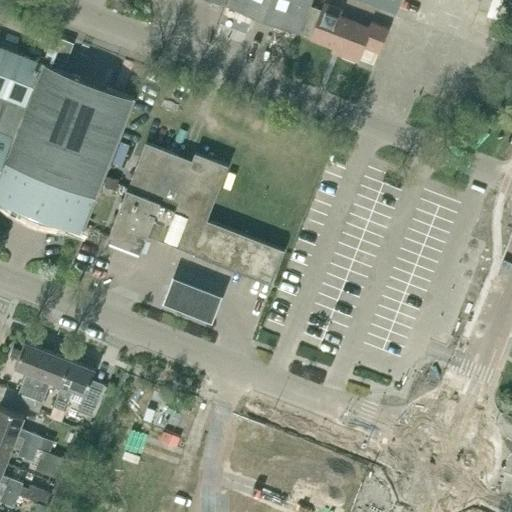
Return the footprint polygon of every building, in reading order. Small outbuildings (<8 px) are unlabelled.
[(299,32),(309,4),(311,0),(226,0),(225,3),(299,32)] [(367,0),(396,11),(400,0),(367,0)] [(365,26),(309,4),(299,32),(342,49),(340,54),(358,60),(363,46),(375,50),(384,27),(368,20),(365,26)] [(0,168),(42,61),(0,44),(0,168)] [(44,62),(0,174),(0,195),(21,204),(19,209),(25,213),(32,216),(39,219),(47,221),(54,222),(56,217),(65,221),(84,228),(135,97),(44,62)] [(146,141),(108,237),(141,250),(148,233),(194,251),(193,255),(208,261),(210,258),(269,281),(282,248),(207,219),(228,164),(195,151),(192,159),(146,141)] [(117,176),(106,174),(103,185),(114,188),(117,176)] [(216,291),(170,274),(166,284),(164,290),(161,298),(206,315),(209,308),(212,301),(216,291)] [(31,396),(49,350),(25,341),(15,365),(28,370),(25,377),(19,392),(31,396)] [(62,384),(72,359),(49,350),(31,396),(37,399),(43,401),(48,386),(51,380),(62,384)] [(96,369),(72,359),(62,384),(54,405),(66,410),(72,395),(74,389),(85,393),(78,409),(92,414),(104,383),(92,378),(96,369)] [(19,392),(16,402),(33,409),(37,399),(31,396),(19,392)] [(0,405),(0,432),(37,447),(40,447),(40,448),(44,450),(50,452),(55,440),(27,430),(25,436),(18,433),(25,415),(0,405)] [(32,459),(37,447),(0,432),(0,459),(7,462),(13,445),(20,448),(18,454),(32,459)] [(44,450),(36,469),(62,480),(70,460),(50,452),(44,450)] [(0,479),(0,478),(7,462),(0,459),(0,486),(19,494),(47,505),(52,491),(30,483),(29,487),(23,485),(24,482),(9,476),(7,482),(0,479)] [(19,494),(0,486),(0,493),(2,494),(0,499),(15,506),(19,494)] [(37,502),(33,511),(45,511),(47,506),(37,502)]
